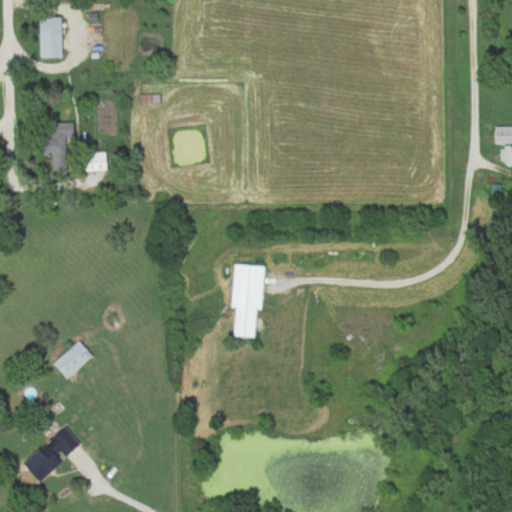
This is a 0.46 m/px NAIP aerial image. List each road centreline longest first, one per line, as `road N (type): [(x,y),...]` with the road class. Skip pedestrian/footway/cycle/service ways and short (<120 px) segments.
road 1 (residential): [(471,0),(478,164)]
road 2 (residential): [(3,0),(5,148)]
